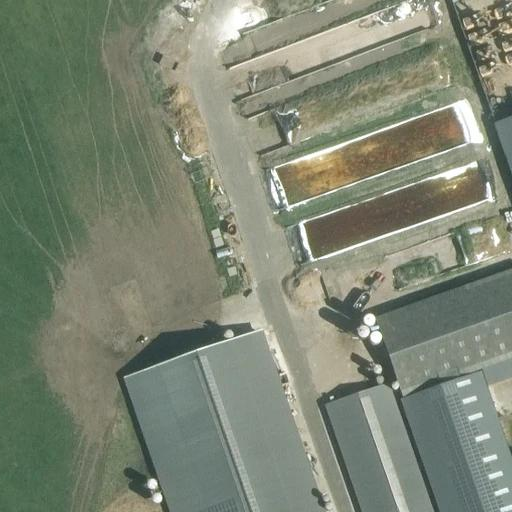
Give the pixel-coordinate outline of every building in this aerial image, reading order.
[(259,95),(244,97),(245,109),(261,107),(259,95)] [(511,119),(494,125),(511,176),(511,119)] [(263,154),(268,170),(334,147),(328,131),(263,154)] [(277,206),(278,226),(306,224),(305,204),(277,206)] [(511,270),(375,318),(403,397),(511,359),(511,270)] [(346,292),(343,274),(331,275),(334,294),(346,292)] [(319,511),(257,334),(125,380),(170,511),(319,511)] [(362,511),(430,511),(410,452),(387,385),(326,406),(362,511)] [(451,479),(436,484),(445,511),(511,511),(511,462),(510,464),(494,418),(450,432),(440,402),(403,415),(422,472),(431,469),(446,464),(451,479)] [(431,469),(436,484),(451,479),(446,464),(431,469)]
